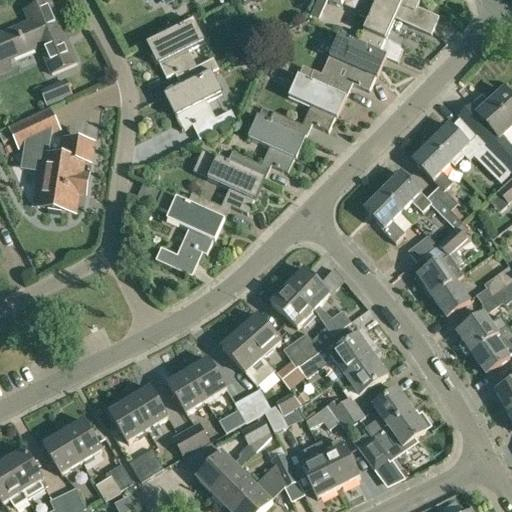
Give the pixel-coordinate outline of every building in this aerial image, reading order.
[(326,0),(342,7),(345,0),(367,0),(359,18),(369,22),(379,0),(326,0)] [(414,0),(379,0),(369,22),(358,46),(385,59),(385,60),(399,66),(405,50),(385,42),(395,20),(432,37),(440,20),(418,10),(421,3),(414,0)] [(41,50),(44,57),(52,76),(77,65),(49,1),(25,11),(31,26),(0,39),(0,75),(12,70),(9,64),(41,50)] [(212,75),(212,76),(219,72),(214,62),(193,73),(184,55),(204,44),(194,23),(149,46),(166,82),(176,77),(181,90),(212,75)] [(314,74),(310,84),(344,100),(350,86),(369,95),(385,60),(385,59),(358,46),(338,38),(329,58),(356,70),(347,89),(314,74)] [(212,75),(181,90),(166,98),(184,133),(193,128),(200,143),(237,124),(232,114),(211,125),(202,106),(222,96),(212,76),(212,75)] [(344,100),(310,84),(299,79),(290,101),(315,112),(307,130),(274,115),(269,125),(303,141),(310,127),(328,135),(344,100)] [(76,85),(53,94),(57,106),(80,97),(76,85)] [(477,140),(478,139),(488,130),(499,142),(511,130),(511,99),(506,93),(485,113),(476,103),(458,119),(477,139),(477,140)] [(62,133),(51,110),(8,130),(19,153),(62,133)] [(303,141),(269,125),(258,120),(248,142),(274,153),(267,168),(287,177),(303,141)] [(432,145),(452,166),(454,168),(465,158),(470,164),(474,159),(501,186),(511,177),(484,150),(486,147),(478,139),(477,140),(477,139),(469,147),(449,127),(432,145)] [(66,140),(63,159),(43,156),(34,208),(76,214),(80,190),(86,191),(89,176),(82,175),(84,163),(91,164),(94,144),(66,140)] [(452,166),(432,145),(413,163),(434,184),(440,190),(434,196),(452,214),(459,222),(463,218),(455,210),(459,207),(446,194),(453,186),(443,176),(452,166)] [(247,217),(263,181),(217,161),(208,182),(233,194),(227,208),(247,217)] [(452,214),(434,196),(427,203),(422,198),(423,198),(400,175),(382,193),(405,216),(414,207),(425,217),(433,209),(444,221),(452,214)] [(499,216),(509,207),(511,203),(511,183),(498,196),(489,205),(499,216)] [(405,216),(382,193),(363,211),(383,231),(382,232),(397,248),(407,237),(395,226),(405,216)] [(193,279),(203,256),(207,258),(223,222),(162,194),(155,209),(171,215),(167,222),(189,233),(178,258),(162,251),(157,264),(193,279)] [(439,248),(446,256),(465,239),(464,237),(468,234),(462,227),(439,248)] [(427,239),(408,254),(417,265),(437,249),(427,239)] [(397,260),(391,251),(377,262),(384,271),(397,260)] [(457,284),(465,279),(457,267),(463,263),(457,254),(451,258),(443,263),(419,279),(433,300),(457,284)] [(511,287),(511,273),(509,270),(485,288),(487,292),(477,299),(483,307),(511,287)] [(305,272),(288,289),(315,315),(314,315),(322,322),(334,340),(352,326),(343,314),(333,322),(320,309),(331,297),(305,272)] [(472,305),(457,284),(433,300),(448,321),(472,305)] [(315,315),(288,289),(286,292),(282,287),(273,297),(277,301),(272,307),(298,332),(314,315),(315,315)] [(511,287),(483,307),(484,309),(489,316),(503,307),(505,310),(511,304),(511,287)] [(259,318),(240,334),(264,362),(265,361),(283,346),(259,318)] [(481,319),(457,336),(472,357),(496,341),(506,334),(509,331),(501,320),(498,323),(488,330),(482,321),(481,319)] [(264,362),(240,334),(223,349),(247,377),(257,368),(266,379),(274,372),(265,361),(264,362)] [(511,341),(506,334),(472,357),(487,378),(510,361),(503,351),(511,344),(511,341)] [(310,363),(321,355),(307,337),(296,345),(310,363)] [(321,355),(310,363),(300,370),(307,380),(326,367),(337,384),(373,358),(368,350),(370,348),(371,343),(367,338),(363,337),(360,339),(359,338),(336,355),(337,357),(334,359),(327,350),(321,355)] [(310,363),(296,345),(284,353),(297,372),(300,370),(310,363)] [(389,379),(373,358),(337,384),(344,395),(353,389),(361,400),(389,379)] [(189,374),(208,405),(228,392),(209,361),(189,374)] [(511,371),(504,377),(510,387),(497,394),(508,416),(511,413),(511,371)] [(208,405),(189,374),(168,386),(187,417),(208,405)] [(130,403),(149,434),(169,422),(151,391),(130,403)] [(266,415),(272,412),(260,392),(247,399),(248,401),(259,419),(266,415)] [(303,402),(313,410),(321,400),(311,392),(303,402)] [(359,451),(389,429),(413,413),(398,392),(374,409),(382,419),(365,431),(368,435),(354,444),(359,451)] [(248,401),(247,399),(235,406),(246,426),(259,419),(248,401)] [(328,409),(339,426),(345,435),(366,420),(351,401),(342,407),(338,402),(328,409)] [(149,434),(130,403),(110,415),(128,446),(149,434)] [(339,426),(328,409),(307,424),(311,432),(324,425),(330,433),(339,426)] [(275,410),(272,412),(266,415),(276,435),(286,430),(275,410)] [(427,433),(413,413),(389,429),(404,450),(427,433)] [(64,434),(83,466),(104,453),(85,422),(64,434)] [(270,435),(270,436),(263,423),(243,435),(250,447),(256,456),(272,439),(270,435)] [(199,427),(187,434),(198,453),(210,447),(199,427)] [(83,466),(64,434),(44,446),(63,478),(83,466)] [(198,453),(187,434),(174,441),(185,461),(198,453)] [(325,444),(319,446),(340,491),(361,480),(345,448),(343,449),(342,445),(333,449),(332,448),(328,449),(325,444)] [(340,491),(319,446),(311,450),(299,457),(304,468),(303,469),(319,502),(340,491)] [(26,452),(6,464),(29,502),(46,492),(42,485),(44,483),(26,452)] [(153,452),(142,459),(154,479),(165,473),(153,452)] [(239,472),(240,472),(246,466),(241,461),(234,467),(223,455),(197,480),(214,497),(239,472)] [(276,471),(290,464),(286,457),(272,464),(276,471)] [(154,479),(142,459),(131,466),(143,486),(154,479)] [(29,502),(6,464),(0,467),(0,501),(4,508),(11,503),(15,510),(29,502)] [(299,484),(290,464),(276,471),(285,491),(299,484)] [(133,486),(122,467),(109,475),(120,494),(133,486)] [(232,511),(256,489),(240,472),(239,472),(214,497),(228,511),(232,511)] [(266,511),(273,506),(256,489),(232,511),(266,511)] [(71,511),(84,511),(86,511),(77,492),(64,498),(71,511)] [(71,511),(64,498),(50,505),(54,511),(71,511)] [(135,511),(130,500),(116,507),(119,511),(135,511)]
